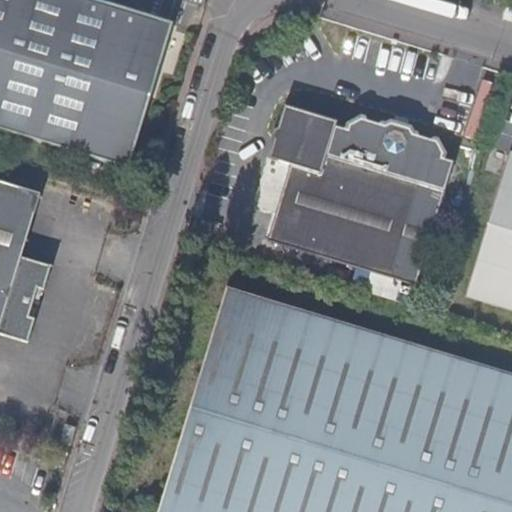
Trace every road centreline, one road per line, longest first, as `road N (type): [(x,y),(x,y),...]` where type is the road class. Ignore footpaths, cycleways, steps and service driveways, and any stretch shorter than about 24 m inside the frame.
road 1 (residential): [(85,511),(235,19),(254,0)]
road 2 (residential): [(372,0),(511,44)]
